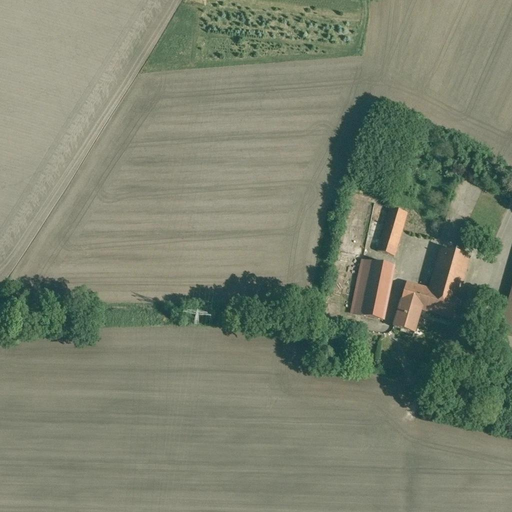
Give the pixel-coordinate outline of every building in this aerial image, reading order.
[(392,201),(375,196),(361,236),(378,242),(392,201)] [(511,232),(483,322),(511,331),(511,232)] [(458,250),(426,240),(408,297),(439,307),(458,250)] [(378,256),(344,247),(331,300),(364,308),(378,256)] [(397,327),(410,279),(388,273),(375,321),(397,327)] [(459,374),(426,362),(419,383),(452,395),(459,374)]
